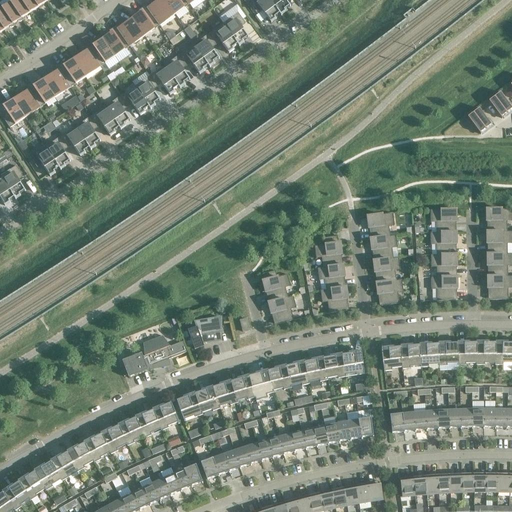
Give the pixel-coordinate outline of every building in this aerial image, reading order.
[(30,13),(20,0),(14,0),(11,3),(22,19),(30,13)] [(38,8),(33,0),(20,0),(30,13),(38,8)] [(174,15),(163,0),(159,0),(153,4),(151,2),(145,6),(160,27),(160,26),(174,15)] [(190,6),(185,0),(163,0),(174,15),(189,5),(189,6),(190,6)] [(280,14),(269,0),(261,0),(262,1),(259,4),(256,0),(250,4),(258,15),(262,11),(271,23),(276,19),(275,17),(279,14),(280,14)] [(269,0),(280,14),(279,14),(281,16),(282,16),(281,15),(286,12),(285,10),(289,6),(290,7),(285,0),(269,0)] [(22,19),(11,3),(2,8),(13,25),(14,24),(18,22),(20,23),(22,22),(23,21),(22,19)] [(160,27),(145,6),(140,10),(141,13),(132,19),(145,37),(159,26),(160,27)] [(13,25),(2,8),(0,9),(0,23),(4,31),(9,27),(10,28),(12,28),(13,27),(13,28),(15,26),(14,24),(13,25)] [(238,13),(232,17),(223,24),(238,44),(237,45),(239,47),(240,47),(239,46),(244,43),(243,41),(247,37),(248,38),(241,27),(245,24),(238,13)] [(145,37),(132,19),(123,25),(122,23),(116,27),(130,47),(145,37)] [(238,44),(223,24),(208,35),(216,45),(220,42),(229,54),(234,50),(233,48),(237,45),(238,44)] [(130,47),(116,27),(110,31),(112,33),(103,40),(115,57),(129,47),(130,48),(130,47)] [(216,45),(208,35),(203,38),(206,43),(202,45),(201,44),(195,47),(208,65),(208,66),(210,68),(210,67),(215,64),(213,62),(218,59),(219,59),(212,48),(216,45)] [(115,57),(103,40),(94,46),(92,43),(86,47),(101,68),(100,67),(115,57)] [(194,45),(184,52),(179,56),(187,66),(191,63),(199,75),(205,71),(203,69),(208,66),(208,65),(195,47),(194,45)] [(101,68),(86,47),(80,51),(82,54),(73,60),(85,78),(100,68),(101,68)] [(187,66),(179,56),(164,66),(179,86),(178,87),(180,89),(181,89),(180,88),(185,85),(184,83),(189,80),(190,80),(182,69),(187,66)] [(146,57),(141,61),(144,66),(149,63),(149,61),(146,57)] [(85,78),(73,60),(64,66),(63,64),(57,68),(71,89),(71,88),(85,78)] [(179,86),(164,66),(150,76),(157,87),(162,84),(170,96),(175,92),(174,90),(178,87),(179,86)] [(71,89),(57,68),(51,72),(52,74),(43,80),(55,98),(70,88),(71,89)] [(105,74),(100,77),(103,83),(108,79),(105,74)] [(157,87),(150,76),(135,87),(136,89),(149,107),(151,110),(151,109),(156,106),(154,104),(159,100),(159,101),(160,101),(153,90),(157,87)] [(55,98),(43,80),(34,86),(32,84),(26,88),(41,109),(40,108),(55,98)] [(41,109),(26,88),(21,92),(22,94),(13,100),(25,118),(40,108),(40,109),(41,109)] [(149,107),(136,89),(131,93),(132,94),(128,97),(125,93),(120,97),(127,108),(132,104),(140,116),(146,113),(144,111),(149,107)] [(500,93),(488,102),(501,119),(502,120),(511,112),(511,106),(510,103),(508,104),(500,93)] [(127,108),(120,97),(105,107),(119,128),(121,130),(126,126),(124,124),(129,121),(130,122),(130,121),(123,111),(127,108)] [(25,118),(13,100),(4,106),(2,104),(0,105),(0,113),(11,130),(10,128),(25,118)] [(61,106),(65,112),(71,108),(67,102),(61,106)] [(75,107),(79,112),(84,108),(80,103),(75,107)] [(119,128),(105,107),(90,117),(98,128),(102,125),(110,137),(116,133),(114,131),(119,128)] [(479,109),(467,117),(480,134),(482,136),(494,126),(489,120),(488,121),(479,109)] [(98,128),(90,117),(75,127),(89,148),(91,151),(91,150),(96,147),(94,144),(99,141),(100,142),(93,131),(98,128)] [(89,148),(75,127),(60,137),(68,148),(72,145),(80,157),(86,153),(84,151),(89,148)] [(68,148),(60,137),(45,147),(59,168),(61,171),(61,170),(66,167),(64,165),(69,161),(70,162),(63,151),(68,148)] [(23,142),(18,145),(22,150),(26,147),(23,142)] [(59,168),(45,147),(30,157),(37,168),(42,165),(50,177),(56,173),(54,171),(59,168)] [(14,155),(10,149),(3,154),(7,160),(14,155)] [(16,166),(10,170),(1,176),(14,197),(14,198),(16,200),(16,199),(21,196),(19,194),(24,191),(25,192),(25,191),(18,180),(23,177),(16,166)] [(14,197),(1,176),(0,176),(0,198),(5,206),(10,203),(9,201),(14,198),(14,197)] [(511,221),(511,209),(486,210),(486,222),(487,222),(487,221),(489,221),(489,232),(506,232),(506,221),(511,221),(511,222),(511,221)] [(456,223),(456,211),(430,211),(430,223),(431,223),(431,222),(437,222),(437,233),(454,233),(454,222),(456,222),(456,223)] [(371,228),(373,239),(389,237),(388,226),(394,225),(394,226),(393,214),(367,217),(369,229),(369,228),(371,228)] [(511,232),(506,232),(489,232),(487,232),(487,245),(487,244),(489,244),(490,255),(506,255),(506,243),(511,243),(511,232)] [(457,233),(454,233),(437,233),(431,233),(431,245),(431,244),(437,244),(438,256),(454,255),(454,244),(456,244),(456,245),(457,245),(457,233)] [(389,237),(373,239),(370,239),(372,251),(372,250),(374,250),(376,261),(392,259),(391,248),(397,247),(397,248),(396,236),(389,237)] [(323,257),(324,268),(341,266),(339,255),(341,255),(341,256),(342,255),(340,243),(338,244),(337,238),(338,238),(337,237),(324,239),(324,240),(324,239),(325,245),(315,247),(316,259),(317,259),(317,258),(323,257)] [(511,254),(506,255),(490,255),(487,255),(487,267),(488,267),(488,266),(490,266),(490,277),(506,277),(506,266),(511,265),(511,254)] [(457,255),(454,255),(438,256),(431,256),(431,268),(432,268),(432,267),(438,267),(438,278),(454,278),(454,267),(456,267),(457,267),(457,255)] [(399,258),(392,259),(376,261),(373,262),(375,274),(375,273),(377,272),(379,283),(395,281),(394,270),(400,269),(400,270),(399,258)] [(341,266),(324,268),(317,269),(319,281),(320,281),(320,280),(326,279),(327,290),(343,288),(342,277),(344,277),(344,278),(345,278),(343,266),(341,266)] [(268,292),(271,303),(287,298),(284,288),(290,286),(290,287),(291,287),(288,275),(277,278),(276,272),(276,271),(263,275),(265,281),(262,282),(265,293),(266,293),(266,292),(268,292)] [(511,276),(506,277),(490,277),(487,277),(487,289),(488,289),(488,288),(490,288),(490,300),(508,300),(508,299),(507,299),(507,288),(511,288),(511,276)] [(457,278),(454,278),(438,278),(431,278),(431,290),(432,290),(432,289),(438,289),(438,300),(438,301),(455,301),(455,300),(455,289),(457,289),(457,290),(457,278)] [(402,280),(395,281),(379,283),(376,284),(378,296),(378,295),(380,295),(382,306),(381,306),(399,304),(399,303),(398,303),(397,292),(403,292),(402,280)] [(346,288),(343,288),(327,290),(320,291),(322,303),(323,303),(323,302),(329,301),(330,313),(329,313),(347,311),(347,310),(346,310),(345,299),(347,299),(347,300),(348,300),(346,288)] [(287,298),(271,303),(268,303),(271,315),(272,315),(272,314),(274,313),(276,324),(276,325),(293,321),(293,320),(292,320),(290,309),(295,308),(296,309),(296,308),(293,297),(287,298)] [(197,327),(188,331),(195,350),(204,347),(203,343),(208,342),(208,343),(221,341),(221,324),(221,318),(195,322),(197,327)] [(243,333),(244,333),(250,331),(247,319),(240,321),(243,333)] [(144,357),(120,366),(124,377),(128,376),(129,378),(148,370),(166,366),(165,361),(187,353),(183,342),(170,347),(162,336),(143,344),(144,357)] [(477,366),(476,342),(476,344),(458,344),(458,343),(457,343),(458,366),(466,366),(466,364),(476,364),(476,366),(477,366)] [(477,342),(476,342),(477,366),(484,365),(484,363),(495,364),(495,366),(496,366),(496,342),(495,342),(495,344),(477,344),(477,342)] [(496,342),(496,366),(503,366),(503,364),(511,363),(511,343),(496,344),(496,342)] [(458,366),(457,343),(457,344),(439,345),(439,344),(438,344),(440,367),(447,366),(447,364),(457,364),(458,366)] [(440,367),(438,344),(438,345),(420,346),(420,345),(419,345),(421,368),(429,367),(429,365),(439,365),(439,367),(440,367)] [(421,368),(419,345),(419,346),(401,348),(401,346),(400,347),(403,370),(410,369),(410,367),(420,366),(421,368)] [(403,370),(400,347),(400,348),(382,350),(382,349),(381,349),(382,352),(381,352),(384,372),(392,371),(392,369),(402,368),(402,370),(403,370)] [(342,354),(345,377),(346,377),(346,375),(356,374),(356,376),(364,374),(362,355),(361,355),(361,351),(360,352),(360,353),(342,356),(342,354)] [(345,377),(342,354),(341,355),(342,356),(323,359),(323,358),(327,381),(328,381),(328,379),(338,377),(338,379),(345,377)] [(327,381),(323,358),(323,359),(305,363),(305,362),(304,362),(309,384),(310,384),(309,382),(320,380),(320,382),(327,381)] [(309,384),(304,362),(304,363),(286,367),(286,366),(291,389),(292,388),(291,386),(301,384),(302,386),(309,384)] [(291,389),(286,366),(285,366),(286,367),(268,372),(268,371),(267,371),(273,393),(274,393),(273,391),(283,388),(284,390),(291,389)] [(273,393),(267,371),(267,372),(249,377),(249,376),(255,398),(256,398),(255,396),(265,393),(266,395),(273,393)] [(255,398),(249,376),(248,376),(249,377),(231,382),(231,381),(237,403),(238,403),(237,401),(247,398),(248,400),(255,398)] [(237,403),(231,381),(230,381),(231,382),(213,388),(213,387),(220,409),(220,407),(230,404),(230,406),(237,403)] [(220,409),(213,387),(212,387),(213,388),(195,394),(195,393),(202,415),(203,415),(202,413),(212,410),(213,412),(220,409)] [(202,415),(195,393),(194,393),(195,395),(177,401),(184,422),(186,421),(185,420),(195,416),(195,418),(202,415)] [(312,396),(294,401),(296,407),(313,402),(312,396)] [(153,410),(162,431),(169,428),(168,426),(178,422),(178,424),(179,424),(171,403),(153,411),(153,410)] [(162,431),(153,410),(152,410),(153,411),(136,418),(135,417),(145,438),(152,435),(151,434),(160,430),(161,431),(162,431)] [(461,430),(460,410),(448,411),(449,430),(450,430),(450,429),(460,428),(460,430),(461,430)] [(472,429),(472,410),(460,410),(461,430),(461,428),(472,428),(472,429)] [(484,410),(472,410),(472,429),(472,428),(483,428),(483,429),(484,429),(484,410)] [(495,410),(484,410),(484,429),(484,428),(495,428),(495,429),(495,410)] [(507,410),(495,410),(495,429),(495,428),(506,428),(506,430),(507,410)] [(449,430),(448,411),(437,412),(438,431),(438,430),(449,429),(449,430)] [(427,432),(425,412),(414,413),(415,432),(416,432),(415,431),(426,430),(426,432),(427,432)] [(438,431),(437,412),(425,412),(427,432),(427,430),(438,430),(438,431)] [(415,432),(414,413),(402,415),(404,434),(404,432),(415,431),(415,433),(415,432)] [(404,434),(402,415),(390,416),(392,434),(404,432),(404,434)] [(145,438),(135,417),(135,418),(135,419),(119,426),(118,425),(128,446),(135,443),(134,441),(143,437),(144,439),(145,438)] [(371,418),(359,420),(362,439),(362,438),(373,436),(373,438),(373,437),(372,428),(371,418)] [(362,439),(359,420),(347,422),(351,441),(351,440),(361,438),(362,439)] [(351,441),(347,422),(336,424),(339,443),(340,443),(340,442),(350,440),(350,441),(351,441)] [(339,443),(336,424),(325,427),(328,446),(329,445),(328,444),(339,442),(339,443)] [(128,446),(118,425),(118,427),(102,435),(101,434),(111,454),(118,451),(117,449),(127,445),(127,447),(128,446)] [(328,446),(325,427),(313,429),(317,448),(318,448),(317,447),(328,444),(328,446)] [(317,448),(313,429),(302,432),(306,451),(306,450),(306,449),(317,447),(317,448)] [(188,433),(191,440),(196,437),(194,431),(188,433)] [(306,451),(302,432),(290,435),(295,453),(295,452),(306,449),(306,451)] [(111,454),(101,434),(101,435),(85,444),(84,442),(84,443),(95,463),(102,459),(101,458),(110,453),(111,455),(111,454)] [(295,453),(290,435),(279,438),(284,456),(284,455),(294,452),(295,453)] [(284,456),(279,438),(268,441),(273,459),(273,458),(283,455),(284,456)] [(273,459),(268,441),(256,444),(262,463),(262,462),(262,461),(272,458),(273,459)] [(95,463),(84,443),(83,443),(84,444),(68,453),(67,452),(79,472),(85,468),(84,466),(93,462),(94,463),(95,463)] [(262,463),(256,444),(245,448),(251,466),(251,465),(261,461),(262,463)] [(251,466),(245,448),(234,451),(240,470),(241,469),(240,468),(250,465),(251,466)] [(145,459),(152,455),(149,450),(142,453),(145,459)] [(240,470),(234,451),(223,455),(229,473),(230,473),(229,472),(240,468),(240,470)] [(79,472),(67,452),(67,453),(51,462),(51,461),(50,461),(63,481),(69,477),(68,476),(77,470),(78,472),(79,472)] [(229,473),(223,455),(212,459),(219,477),(219,476),(229,472),(229,473)] [(219,477),(212,459),(201,463),(207,480),(218,476),(219,477)] [(63,481),(50,461),(51,462),(35,472),(35,471),(34,471),(47,491),(53,487),(52,485),(61,480),(62,481),(63,481)] [(127,467),(124,462),(117,465),(120,470),(127,467)] [(199,474),(196,465),(185,470),(192,488),(192,486),(202,482),(202,483),(203,483),(199,474)] [(192,488),(185,470),(174,474),(181,492),(182,492),(181,491),(191,487),(192,488)] [(47,491),(34,471),(35,472),(19,482),(18,481),(31,501),(37,497),(36,495),(45,489),(46,491),(47,491)] [(181,492),(174,474),(163,479),(171,497),(171,495),(181,491),(181,492)] [(462,493),(462,475),(449,476),(450,494),(462,493)] [(474,493),(474,475),(462,475),(462,493),(474,493)] [(486,493),(486,475),(474,475),(474,493),(486,493)] [(498,475),(486,475),(486,493),(486,498),(498,498),(498,493),(498,475)] [(510,475),(498,475),(498,493),(509,493),(510,475)] [(438,494),(437,476),(425,477),(427,495),(438,494)] [(450,494),(449,476),(437,476),(438,494),(450,494)] [(427,495),(425,477),(413,478),(415,496),(427,495)] [(415,496),(413,478),(401,480),(403,498),(415,496)] [(171,497),(163,479),(153,484),(161,501),(160,500),(170,496),(171,497)] [(31,501),(18,481),(19,482),(3,493),(3,492),(2,492),(16,511),(22,507),(21,505),(29,499),(30,501),(31,501)] [(380,482),(367,484),(370,502),(382,500),(380,482)] [(161,501),(153,484),(142,489),(150,506),(151,506),(150,505),(160,500),(160,502),(161,501)] [(370,502),(367,484),(355,487),(359,504),(370,502)] [(359,504),(355,487),(343,489),(347,507),(359,504)] [(77,494),(74,488),(68,491),(72,497),(77,494)] [(98,493),(96,488),(90,491),(93,496),(98,493)] [(150,506),(142,489),(132,494),(140,511),(140,510),(150,505),(150,506)] [(347,507),(343,489),(331,491),(335,509),(347,507)] [(93,496),(90,491),(84,494),(87,499),(93,496)] [(335,509),(331,491),(320,494),(324,511),(335,509)] [(16,511),(2,492),(3,493),(0,495),(0,511),(10,511),(14,510),(15,511),(16,511)] [(140,511),(132,494),(121,499),(127,511),(136,511),(139,510),(140,511)] [(322,511),(324,511),(320,494),(308,497),(311,511),(322,511)] [(311,511),(308,497),(296,500),(299,511),(311,511)] [(127,511),(121,499),(111,505),(114,511),(127,511)] [(77,505),(75,500),(69,503),(72,508),(77,505)] [(299,511),(296,500),(284,503),(286,511),(299,511)] [(72,508),(69,503),(63,507),(66,511),(72,508)] [(286,511),(284,503),(273,507),(274,511),(286,511)]
